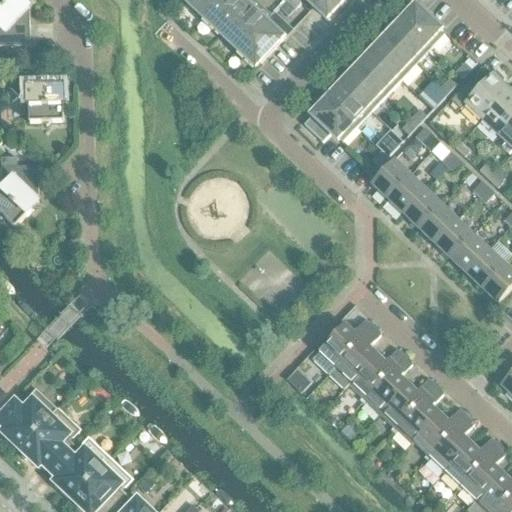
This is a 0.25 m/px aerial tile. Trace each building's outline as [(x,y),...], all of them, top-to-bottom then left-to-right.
[(29,12),(16,0),(0,0),(0,49),(30,49),(29,12)] [(189,0),(188,1),(193,5),(190,9),(196,15),(203,21),(206,18),(222,0),(189,0)] [(222,0),(206,18),(203,21),(210,28),(216,34),(220,37),(223,34),(248,8),(240,0),(222,0)] [(294,0),(289,0),(285,4),(295,13),(301,6),(294,0)] [(335,0),(302,0),(324,20),(325,20),(331,14),(333,15),(342,6),(335,0)] [(223,34),(220,37),(224,42),(231,48),(238,54),(241,51),(271,19),(253,2),(248,8),(223,34)] [(410,16),(401,25),(430,53),(439,44),(444,38),(441,35),(442,33),(419,12),(418,11),(412,18),(410,16)] [(241,51),(238,54),(244,61),(251,67),(254,64),(259,68),(291,34),(273,17),(271,19),(241,51)] [(394,36),(388,42),(415,68),(430,53),(401,25),(393,34),(394,36)] [(380,47),(372,56),(401,84),(415,68),(388,42),(382,49),(380,47)] [(401,84),(372,56),(363,66),(365,67),(358,74),(386,100),(401,84)] [(61,90),(35,65),(10,92),(28,109),(29,126),(63,125),(62,90),(61,90)] [(455,76),(462,83),(471,73),(464,67),(455,76)] [(351,79),(342,88),(371,115),(386,100),(358,74),(352,80),(351,79)] [(481,123),(509,94),(503,88),(504,87),(504,82),(496,74),(487,83),(478,75),(450,104),(460,114),(465,108),(481,123)] [(450,82),(440,92),(447,98),(456,89),(450,82)] [(371,115),(342,88),(333,97),(335,99),(329,105),(356,131),(371,115)] [(511,89),(509,94),(481,123),(498,138),(511,123),(511,89)] [(447,98),(440,92),(431,102),(438,108),(447,98)] [(356,131),(329,105),(322,112),(321,110),(304,128),(323,146),(331,137),(338,144),(339,142),(342,145),(356,131)] [(411,123),(417,130),(427,120),(420,114),(411,123)] [(417,130),(411,123),(402,133),(408,139),(417,130)] [(511,123),(498,138),(511,151),(511,123)] [(424,131),(415,141),(422,147),(431,138),(424,131)] [(381,155),(388,161),(397,152),(390,145),(381,155)] [(455,152),(464,161),(470,154),(461,146),(455,152)] [(388,161),(381,155),(372,164),(379,171),(388,161)] [(448,171),(456,162),(450,156),(441,165),(448,171)] [(463,168),(456,162),(448,171),(454,177),(463,168)] [(387,203),(410,179),(394,164),(371,188),(387,203)] [(488,183),(494,177),(485,168),(479,175),(488,183)] [(1,170),(1,195),(0,196),(0,217),(15,232),(39,206),(38,206),(37,170),(1,170)] [(494,177),(488,183),(497,192),(503,185),(494,177)] [(426,194),(410,179),(387,203),(403,218),(426,194)] [(479,201),(488,191),(481,185),(472,195),(479,201)] [(494,197),(488,191),(479,201),(485,207),(494,197)] [(426,194),(403,218),(419,233),(442,209),(426,194)] [(457,223),(442,209),(419,233),(434,248),(457,223)] [(457,223),(434,248),(450,263),(473,238),(457,223)] [(489,253),(473,238),(450,263),(466,278),(489,253)] [(505,268),(489,253),(466,278),(481,292),(505,268)] [(511,275),(505,268),(481,292),(498,308),(511,292),(511,275)] [(345,328),(312,363),(329,379),(375,329),(365,324),(357,333),(360,336),(357,339),(345,328)] [(375,329),(329,379),(344,393),(348,388),(349,388),(377,359),(366,348),(369,345),(373,347),(381,339),(375,329)] [(377,359),(349,388),(362,401),(359,404),(362,406),(407,359),(397,354),(385,366),(377,359)] [(412,368),(407,359),(362,406),(364,408),(367,405),(380,418),(408,388),(400,381),(412,368)] [(511,400),(511,377),(500,389),(511,400)] [(408,388),(380,418),(393,430),(390,434),(393,436),(438,389),(428,383),(416,396),(408,388)] [(438,389),(393,436),(395,438),(398,435),(412,448),(440,418),(432,410),(444,398),(438,389)] [(15,405),(0,420),(0,427),(12,439),(9,443),(20,453),(58,414),(36,393),(20,410),(15,405)] [(440,418),(412,448),(414,446),(427,458),(424,461),(426,464),(469,418),(459,413),(451,422),(454,425),(451,428),(440,418)] [(58,414),(20,453),(31,464),(34,460),(49,475),(74,449),(69,445),(72,441),(79,434),(58,414)] [(469,418),(426,464),(428,465),(431,463),(445,475),(471,448),(460,437),(463,434),(467,436),(475,428),(469,418)] [(74,449),(49,475),(64,489),(61,492),(72,503),(110,463),(88,443),(78,453),(74,449)] [(482,458),(471,448),(445,475),(458,488),(455,491),(458,493),(501,448),(491,443),(483,451),(485,455),(482,458)] [(501,448),(458,493),(460,495),(463,492),(476,505),(502,477),(491,467),(494,464),(498,466),(506,457),(501,448)] [(110,463),(72,503),(82,511),(84,511),(86,510),(88,511),(113,511),(126,498),(122,494),(125,491),(132,484),(110,463)] [(502,477),(476,505),(468,511),(499,511),(511,498),(511,483),(510,485),(502,477)] [(113,511),(146,511),(133,500),(130,503),(126,498),(113,511)] [(511,511),(511,498),(499,511),(511,511)]
